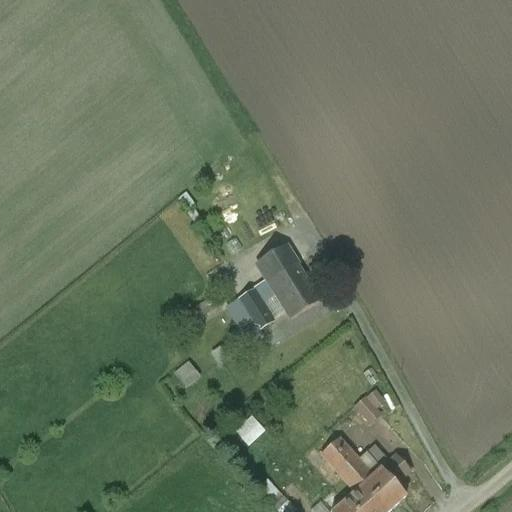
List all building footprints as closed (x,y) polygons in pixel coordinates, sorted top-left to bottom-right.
[(289,250),(260,268),(272,287),(279,298),(294,322),(321,305),(299,269),(300,268),(289,250)] [(272,287),(258,296),(265,307),(279,298),(272,287)] [(258,296),(257,295),(242,304),(255,325),(261,335),(277,325),(265,307),(258,296)] [(255,325),(234,338),(244,353),(264,341),(261,335),(255,325)] [(187,389),(202,379),(191,363),(176,373),(187,389)] [(368,428),(384,416),(377,407),(384,402),(376,391),(354,407),(368,428)] [(256,418),(237,430),(247,446),(266,435),(256,418)] [(373,479),(341,443),(323,460),(356,497),(338,511),(391,511),(405,500),(395,490),(409,474),(395,459),(373,479)] [(293,511),(284,502),(274,511),(275,511),(293,511)]
